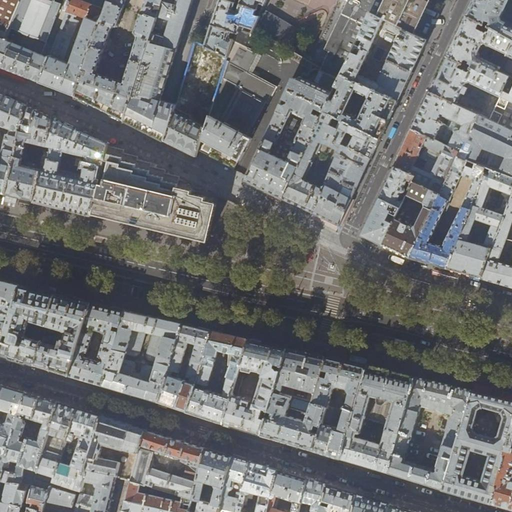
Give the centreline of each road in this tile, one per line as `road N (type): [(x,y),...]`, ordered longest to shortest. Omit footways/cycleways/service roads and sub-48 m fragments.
road 1 (primary): [(511,357),(0,239)]
road 2 (residential): [(472,511),(0,367)]
road 3 (residential): [(348,240),(459,0)]
road 4 (residential): [(205,0),(152,149)]
